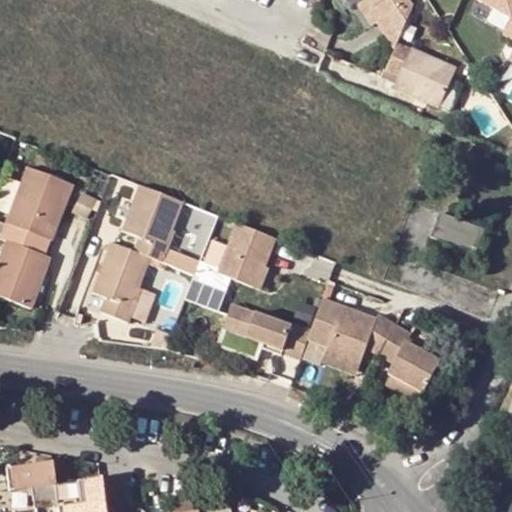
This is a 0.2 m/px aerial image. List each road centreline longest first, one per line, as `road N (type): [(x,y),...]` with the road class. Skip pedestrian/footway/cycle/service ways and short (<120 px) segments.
road 1 (tertiary): [(406,504),(333,439),(292,421),(169,389),(0,362)]
road 2 (residential): [(0,425),(244,469),(307,511)]
road 3 (unclassified): [(406,504),(450,459),(511,330)]
